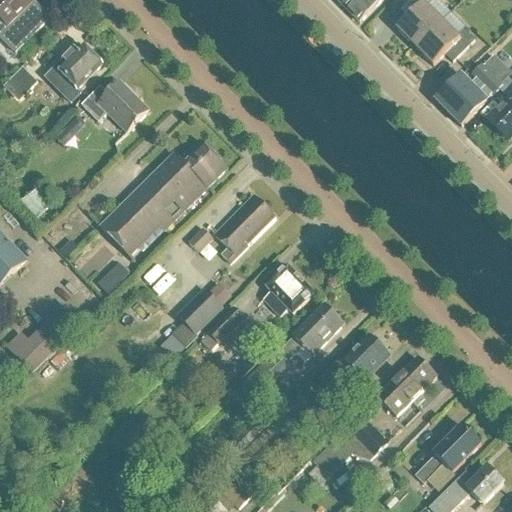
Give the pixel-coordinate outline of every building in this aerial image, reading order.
[(51,23),(34,6),(37,3),(33,0),(0,0),(0,41),(16,58),(51,23)] [(335,0),(334,1),(349,16),(354,11),(352,9),(361,0),(335,0)] [(354,11),(349,16),(360,28),(386,2),(384,0),(361,0),(352,9),(354,11)] [(398,34),(417,53),(443,26),(428,11),(435,4),(430,0),(415,0),(401,14),(409,22),(398,34)] [(443,26),(417,53),(434,71),(446,59),(454,67),(476,45),(464,34),(457,40),(443,26)] [(66,83),(78,95),(103,70),(84,51),(78,57),(75,54),(50,79),(60,89),(66,83)] [(461,80),(436,105),(462,131),(487,106),(486,106),(492,100),(499,94),(503,90),(502,89),(511,79),(511,78),(494,60),(484,70),(482,69),(472,79),(476,84),(470,89),(461,80)] [(4,92),(19,107),(38,88),(23,73),(4,92)] [(503,90),(499,94),(506,100),(511,94),(511,79),(502,89),(503,90)] [(108,119),(128,138),(149,116),(121,87),(109,99),(101,91),(82,110),(99,128),(108,119)] [(511,100),(508,105),(510,106),(490,127),(509,146),(511,142),(511,100)] [(101,232),(130,262),(161,232),(165,236),(228,174),(201,147),(181,166),(175,160),(101,232)] [(34,196),(23,207),(37,222),(49,211),(34,196)] [(229,253),(222,260),(231,269),(277,223),(254,200),(215,240),(229,253)] [(189,248),(199,258),(214,244),(204,233),(189,248)] [(0,290),(27,265),(0,236),(0,290)] [(67,263),(73,258),(66,251),(60,256),(67,263)] [(125,264),(104,284),(114,295),(135,274),(125,264)] [(272,297),(264,305),(282,323),(289,316),(294,320),(315,299),(313,296),(313,293),(309,289),(306,289),(298,281),(298,277),(294,274),(291,274),(288,271),(267,292),(272,297)] [(185,328),(197,340),(224,314),(205,295),(178,322),(185,328)] [(313,362),(345,329),(326,310),(294,342),(294,343),(279,358),(277,355),(240,391),(253,405),(280,379),(277,377),(288,366),(289,366),(303,352),(313,362)] [(10,353),(33,377),(82,329),(66,313),(30,349),(22,341),(10,353)] [(209,338),(219,348),(244,324),(234,313),(209,338)] [(185,328),(173,340),(187,354),(199,342),(197,340),(185,328)] [(265,344),(272,351),(283,341),(277,334),(265,344)] [(319,384),(331,396),(353,375),(364,386),(390,361),(388,359),(387,356),(382,351),(379,350),(371,341),(355,357),(353,355),(344,365),(341,362),(326,376),(319,384)] [(378,404),(398,422),(437,382),(418,363),(378,404)] [(300,401),(233,469),(241,476),(259,494),(316,436),(298,419),(308,409),(300,401)] [(388,448),(369,428),(378,420),(370,412),(338,444),(353,459),(371,466),(388,448)] [(435,460),(416,480),(425,489),(444,469),(453,478),(482,449),(462,430),(434,459),(435,460)] [(112,460),(97,446),(85,459),(99,473),(112,460)] [(230,468),(242,456),(232,446),(220,459),(230,468)] [(318,470),(309,479),(321,491),(329,482),(318,470)] [(431,511),(456,511),(461,508),(471,497),(483,510),(504,489),(488,473),(475,485),(467,476),(431,511)] [(221,499),(207,511),(232,511),(233,511),(241,511),(255,499),(232,477),(215,494),(221,499)]
